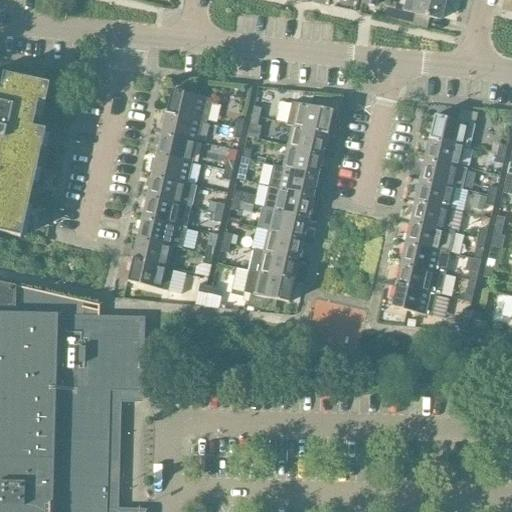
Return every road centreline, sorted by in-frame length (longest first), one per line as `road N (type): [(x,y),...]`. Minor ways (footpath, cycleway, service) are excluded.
road 1 (residential): [(187,46),(396,64)]
road 2 (residential): [(0,25),(187,46)]
road 3 (residential): [(361,208),(396,64)]
